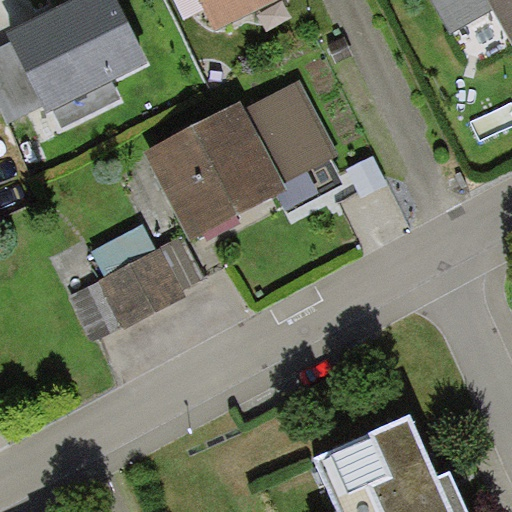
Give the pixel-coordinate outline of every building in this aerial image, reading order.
[(77,0),(7,34),(11,44),(42,107),(47,117),(56,113),(63,128),(122,100),(112,81),(148,63),(117,0),(77,0)] [(198,0),(214,32),(279,0),(198,0)] [(494,11),(487,0),(432,0),(452,34),(494,11)] [(511,0),(487,0),(494,11),(511,43),(511,0)] [(42,107),(11,44),(0,49),(0,101),(10,122),(42,107)] [(242,104),(144,156),(191,243),(287,192),(283,184),(339,154),(300,82),(245,111),(242,104)] [(389,185),(373,156),(347,170),(362,199),(389,185)] [(93,252),(107,279),(158,252),(144,226),(93,252)] [(205,278),(183,237),(161,249),(161,250),(182,290),(205,278)] [(182,290),(161,250),(158,252),(107,279),(100,282),(125,331),(187,298),(182,290)] [(439,482),(410,418),(314,460),(337,511),(465,511),(450,477),(439,482)]
